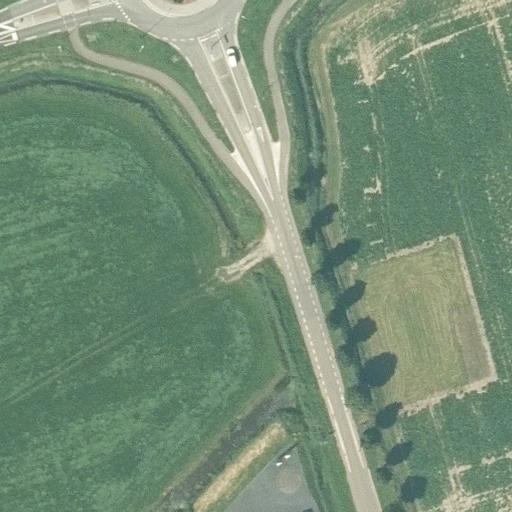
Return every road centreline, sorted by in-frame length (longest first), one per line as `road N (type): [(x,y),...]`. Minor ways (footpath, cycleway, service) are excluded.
road 1 (tertiary): [(368,511),(273,205)]
road 2 (tertiary): [(273,205),(263,146),(219,12)]
road 3 (tertiary): [(179,28),(273,205)]
road 4 (primary): [(0,42),(136,8)]
